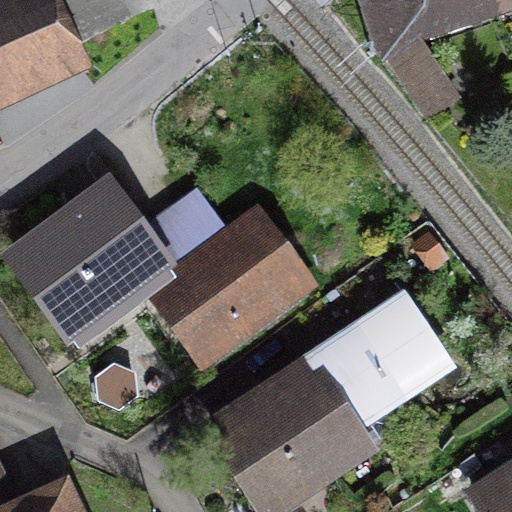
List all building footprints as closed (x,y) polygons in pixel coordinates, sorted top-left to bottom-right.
[(0,0),(0,96),(79,58),(50,0),(0,0)] [(486,0),(368,0),(381,36),(398,68),(393,71),(416,101),(442,85),(415,23),(486,0)] [(69,330),(125,288),(134,300),(164,278),(105,198),(19,262),(69,330)] [(259,230),(163,301),(198,349),(294,278),(259,230)] [(267,511),(375,435),(379,413),(377,410),(436,368),(390,303),(209,430),(267,511)] [(483,511),(511,511),(511,472),(474,498),(483,511)] [(0,511),(71,511),(63,493),(21,511),(11,511),(0,486),(0,511)]
